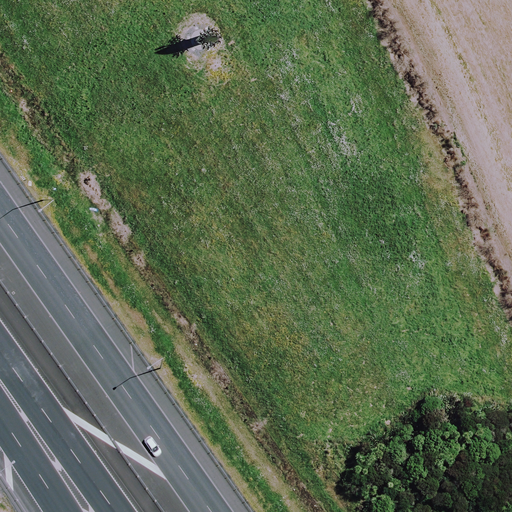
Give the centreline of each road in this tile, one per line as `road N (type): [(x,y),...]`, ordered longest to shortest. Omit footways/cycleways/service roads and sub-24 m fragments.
road 1 (motorway): [(0,210),(212,511)]
road 2 (motorway): [(111,511),(0,357)]
